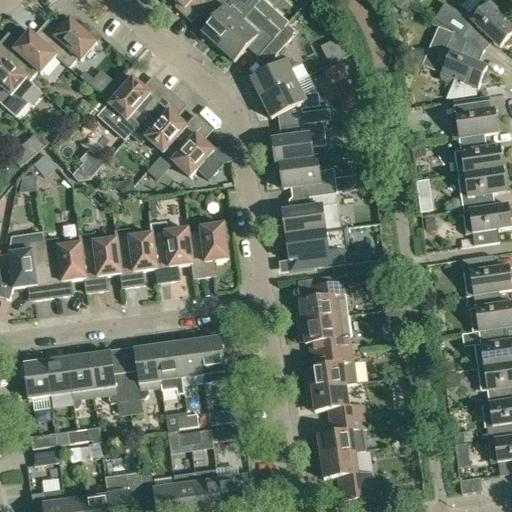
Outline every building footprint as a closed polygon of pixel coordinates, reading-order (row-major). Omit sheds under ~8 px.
[(192,25),(204,10),(213,0),(173,0),(184,10),(180,14),(192,25)] [(218,49),(242,23),(248,15),(254,9),(258,5),(252,0),(213,0),(204,10),(215,20),(202,34),(218,49)] [(402,0),(394,0),(392,4),(406,14),(411,6),(402,0)] [(474,11),(453,33),(484,53),(493,43),(500,50),(504,46),(506,48),(508,48),(511,46),(511,45),(511,39),(511,38),(511,37),(511,28),(496,13),(497,9),(497,7),(495,5),(493,4),(490,4),(483,11),(474,11)] [(254,9),(248,15),(242,23),(218,49),(235,64),(248,49),(258,59),(281,33),(254,9)] [(46,27),(36,39),(35,39),(57,58),(56,58),(70,70),(79,60),(81,63),(97,44),(70,21),(57,36),(46,27)] [(294,37),(285,29),(263,53),(273,60),(294,37)] [(476,97),(481,85),(481,84),(485,84),(488,81),(489,77),(487,75),(486,75),(488,69),(478,65),(484,53),(453,33),(441,61),(445,69),(441,79),(442,81),(444,83),(447,83),(449,83),(452,80),(455,81),(449,95),(449,101),(476,97)] [(41,76),(56,58),(57,58),(35,39),(36,39),(30,34),(17,49),(6,40),(0,46),(0,56),(30,83),(38,73),(41,76)] [(30,83),(0,56),(0,104),(9,112),(18,101),(13,97),(27,81),(30,83)] [(298,68),(294,59),(252,80),(262,100),(296,83),(290,71),(298,68)] [(296,83),(262,100),(272,121),(298,108),(299,111),(323,108),(322,94),(312,95),(304,79),(296,83)] [(130,120),(138,127),(139,128),(170,94),(158,83),(148,93),(133,80),(109,106),(127,123),(130,120)] [(147,140),(163,155),(187,128),(172,115),(182,104),(170,94),(139,128),(138,127),(131,136),(142,145),(147,140)] [(453,141),(459,141),(485,137),(499,135),(495,111),(491,112),(490,99),(454,104),(456,117),(457,123),(452,132),(453,141)] [(0,105),(8,112),(9,112),(0,104),(0,105)] [(302,114),(303,126),(324,124),(331,123),(330,111),(302,114)] [(199,139),(209,128),(197,118),(187,128),(163,155),(164,155),(166,152),(175,160),(173,163),(191,179),(197,172),(209,182),(224,166),(223,166),(231,163),(230,149),(222,142),(214,152),(199,139)] [(303,126),(299,127),(300,138),(273,142),(276,167),(280,167),(280,166),(313,161),(312,149),(327,147),(324,124),(303,126)] [(487,150),(485,137),(459,141),(462,160),(457,168),(458,177),(504,170),(501,147),(487,150)] [(413,148),(415,159),(425,157),(424,147),(413,148)] [(47,156),(34,166),(46,180),(58,170),(47,156)] [(0,166),(0,175),(8,184),(19,172),(7,160),(0,166)] [(311,187),(313,198),(336,195),(337,195),(334,171),(319,173),(317,160),(313,161),(280,166),(280,167),(284,191),(311,187)] [(493,196),(507,194),(504,170),(458,177),(462,200),(468,199),(469,212),(495,208),(493,196)] [(361,191),(374,189),(371,175),(359,176),(361,191)] [(132,183),(120,185),(121,192),(126,197),(134,195),(132,183)] [(417,185),(421,217),(433,215),(429,184),(417,185)] [(336,195),(313,198),(309,199),(310,209),(283,213),(286,238),(341,230),(326,232),(323,210),(339,208),(336,195)] [(511,226),(509,206),(495,208),(469,212),(463,213),(465,223),(471,229),(473,235),(475,248),(500,245),(499,232),(511,229),(511,226)] [(437,232),(435,219),(425,220),(427,234),(437,232)] [(170,270),(193,267),(194,266),(189,235),(189,231),(168,234),(167,224),(152,226),(153,236),(158,271),(157,271),(159,285),(172,284),(170,270)] [(201,233),(189,235),(194,266),(193,267),(195,281),(208,279),(206,265),(229,262),(224,226),(201,229),(201,233)] [(291,274),(350,266),(345,230),(341,230),(286,238),(291,274)] [(115,234),(116,241),(117,241),(122,276),(123,290),(136,289),(134,275),(157,271),(158,271),(153,236),(131,239),(130,232),(115,234)] [(99,279),(122,276),(117,241),(116,241),(95,244),(94,237),(79,239),(80,246),(82,245),(86,281),(88,295),(100,293),(99,279)] [(63,284),(74,283),(86,281),(82,245),(80,246),(59,249),(58,242),(44,244),(52,300),(65,298),(63,284)] [(14,291),(35,288),(36,302),(52,300),(44,244),(30,246),(31,252),(9,255),(12,277),(0,273),(0,299),(10,302),(14,291)] [(474,298),(499,294),(511,292),(511,282),(510,268),(496,270),(494,257),(476,260),(463,262),(468,299),(474,298)] [(387,282),(395,281),(394,272),(385,273),(387,282)] [(295,307),(298,325),(348,318),(345,297),(343,285),(318,288),(320,300),(300,303),(300,306),(295,307)] [(511,304),(501,306),(499,294),(474,298),(477,317),(472,325),(473,335),(479,334),(505,330),(511,329),(511,304)] [(352,352),(348,318),(298,325),(301,344),(305,343),(306,347),(310,346),(311,358),(352,352)] [(511,365),(511,341),(506,343),(505,330),(479,334),(481,346),(475,347),(478,370),(511,365)] [(199,342),(204,377),(205,385),(237,381),(234,357),(224,358),(221,339),(199,342)] [(178,345),(183,380),(204,377),(199,342),(178,345)] [(178,345),(156,348),(161,383),(162,389),(163,393),(177,391),(178,397),(185,396),(183,380),(178,345)] [(138,373),(126,375),(130,405),(142,403),(142,401),(149,400),(148,391),(162,389),(161,383),(156,348),(134,351),(138,373)] [(307,392),(347,387),(357,386),(352,352),(311,358),(313,370),(309,370),(309,374),(305,374),(307,392)] [(110,355),(89,358),(94,392),(95,398),(109,397),(110,406),(118,405),(118,406),(130,405),(126,375),(114,377),(111,355),(110,355)] [(95,398),(94,392),(89,358),(68,360),(72,395),(75,411),(80,411),(82,406),(82,400),(95,398)] [(68,360),(46,363),(51,398),(72,395),(68,360)] [(452,361),(442,362),(443,373),(454,372),(452,361)] [(51,398),(46,363),(24,366),(29,401),(51,398)] [(489,405),(511,401),(511,365),(478,370),(479,380),(487,386),(488,393),(489,405)] [(335,411),(337,423),(366,419),(364,407),(350,409),(347,387),(307,392),(310,411),(314,410),(315,414),(335,411)] [(488,442),(495,441),(511,438),(511,401),(489,405),(483,406),(485,416),(492,422),(493,429),(487,430),(488,442)] [(211,427),(236,424),(234,411),(209,415),(211,427)] [(188,418),(189,430),(199,429),(197,416),(188,418)] [(189,430),(188,418),(178,419),(180,431),(189,430)] [(314,442),(316,460),(356,455),(356,454),(366,453),(363,432),(367,431),(366,419),(337,423),(338,435),(318,437),(319,441),(314,442)] [(100,429),(87,431),(77,432),(79,445),(93,443),(93,446),(102,445),(100,429)] [(237,429),(212,432),(213,444),(238,441),(237,429)] [(79,445),(77,432),(68,434),(69,446),(79,445)] [(212,432),(200,434),(190,435),(192,447),(193,454),(214,451),(213,444),(212,432)] [(68,434),(56,436),(58,448),(69,447),(69,446),(68,434)] [(182,449),(192,447),(190,435),(180,436),(182,449)] [(33,452),(58,448),(56,436),(31,439),(33,452)] [(511,438),(495,441),(488,442),(490,452),(497,458),(500,478),(511,476),(511,438)] [(455,447),(456,455),(469,454),(467,446),(455,447)] [(80,450),(82,462),(91,461),(90,449),(80,450)] [(72,464),(82,462),(80,450),(70,451),(72,464)] [(58,453),(34,456),(35,469),(60,465),(58,453)] [(340,496),(341,504),(376,499),(373,474),(359,476),(356,455),(316,460),(319,478),(324,478),(324,481),(344,479),(346,490),(340,491),(340,496)] [(196,476),(197,485),(200,511),(222,511),(218,482),(217,473),(196,476)] [(155,499),(156,511),(178,511),(176,488),(154,491),(152,474),(139,475),(143,500),(155,499)] [(243,488),(252,486),(250,474),(241,475),(243,488)] [(144,511),(143,500),(139,475),(106,480),(108,497),(110,511),(144,511)] [(178,511),(200,511),(197,485),(196,476),(174,479),(176,488),(178,511)] [(218,482),(222,511),(244,511),(240,479),(218,482)] [(461,483),(462,493),(463,497),(483,494),(481,481),(461,483)] [(66,511),(65,503),(64,493),(32,497),(34,511),(66,511)] [(88,511),(110,511),(108,497),(87,500),(88,511)] [(66,511),(88,511),(87,500),(65,503),(66,511)]
